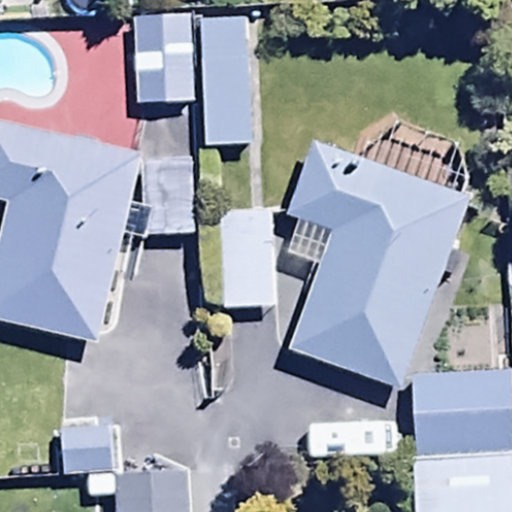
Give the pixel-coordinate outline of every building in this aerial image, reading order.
[(192,28),(135,31),(139,116),(196,113),(192,28)] [(257,159),(252,29),(202,31),(207,161),(257,159)] [(137,175),(0,141),(0,212),(11,215),(0,261),(0,333),(101,355),(125,250),(193,251),(194,172),(149,172),(143,216),(128,212),(137,175)] [(473,207),(319,153),(290,228),(300,231),(289,265),(322,277),(292,364),(404,403),(473,207)] [(278,318),(274,216),(223,218),(227,320),(278,318)] [(511,511),(511,394),(511,382),(415,386),(417,511),(511,511)] [(395,436),(325,435),(325,467),(395,468),(395,436)] [(62,442),(64,487),(118,488),(116,439),(62,442)] [(191,511),(190,484),(118,488),(118,511),(191,511)]
